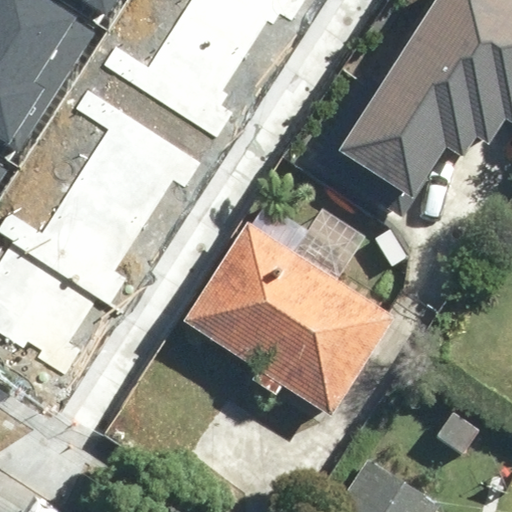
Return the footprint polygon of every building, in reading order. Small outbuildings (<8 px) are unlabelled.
[(0,0),(0,139),(18,151),(93,33),(74,21),(76,17),(50,0),(0,0)] [(83,0),(106,14),(114,0),(83,0)] [(115,46),(104,64),(215,133),(228,113),(218,106),(225,94),(220,91),(267,17),(274,21),(279,13),(293,21),(305,0),(188,0),(147,66),(115,46)] [(463,157),(479,165),(493,138),(506,146),(511,136),(511,17),(483,0),(433,0),(397,61),(395,60),(377,94),(360,84),(306,169),(395,225),(432,165),(453,176),(463,157)] [(82,348),(70,341),(97,298),(111,307),(129,279),(115,271),(173,179),(186,187),(201,162),(88,92),(77,109),(109,129),(42,236),(8,214),(0,226),(0,233),(12,241),(0,260),(0,331),(25,347),(28,343),(41,350),(36,358),(65,376),(82,348)] [(0,184),(10,168),(0,161),(0,184)] [(239,232),(177,332),(325,426),(390,324),(239,232)] [(483,431),(446,408),(422,446),(459,469),(483,431)] [(437,511),(364,463),(331,511),(437,511)]
